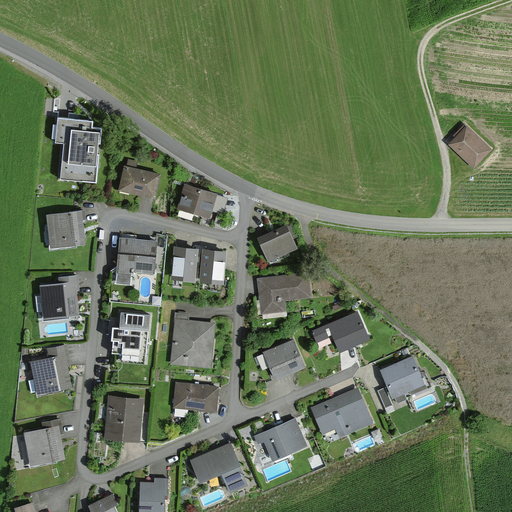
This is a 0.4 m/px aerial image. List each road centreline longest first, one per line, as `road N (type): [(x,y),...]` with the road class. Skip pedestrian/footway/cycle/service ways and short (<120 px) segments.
road 1 (residential): [(238,420),(107,477),(87,475),(81,463),(106,217),(114,211),(244,240)]
road 2 (track): [(308,211),(306,230),(322,263),(443,365),(459,390),(472,511)]
road 3 (unclassified): [(0,42),(253,191)]
road 4 (track): [(438,226),(447,174),(420,51),(433,30),(505,0)]
road 5 (unclassified): [(253,191),(359,221),(511,226)]
road 6 (residential): [(244,240),(238,420)]
road 7 (residential): [(356,370),(238,420)]
